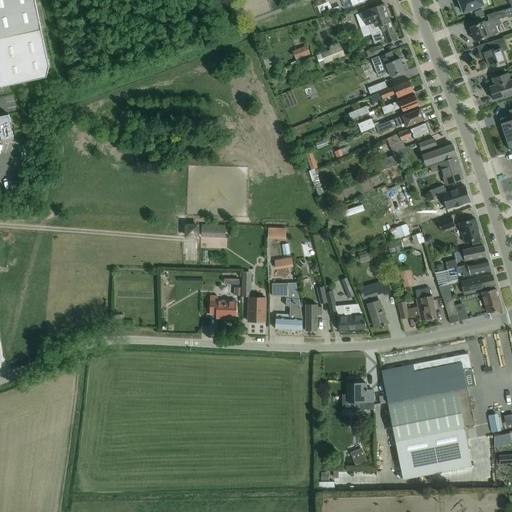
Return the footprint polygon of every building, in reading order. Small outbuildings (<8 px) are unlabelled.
[(0,0),(0,38),(41,30),(34,0),(0,0)] [(458,0),(459,2),(457,2),(459,8),(461,8),(463,13),(483,5),(481,0),(458,0)] [(383,24),(390,22),(384,4),(360,12),(365,26),(367,25),(370,34),(371,33),(384,28),(383,24)] [(499,19),(511,15),(511,8),(486,16),(488,21),(484,22),(470,27),(475,41),(498,32),(496,26),(501,24),(499,19)] [(481,9),(474,12),(476,18),(484,15),(481,9)] [(371,33),(370,34),(373,42),(385,38),(387,43),(397,40),(390,22),(383,24),(384,28),(371,33)] [(51,76),(41,30),(0,38),(0,84),(1,87),(51,76)] [(507,50),(503,38),(476,46),(480,57),(481,57),(482,57),(484,58),(485,58),(488,66),(496,63),(497,65),(506,61),(502,52),(507,50)] [(342,46),(333,49),(321,53),(325,63),(344,56),(342,50),(354,45),(353,41),(342,46)] [(373,55),(384,51),(382,45),(371,49),(373,55)] [(309,54),(306,46),(292,51),(295,60),(309,54)] [(391,51),(371,60),(377,75),(388,70),(391,77),(396,75),(405,71),(404,70),(407,69),(404,64),(402,65),(400,58),(399,59),(395,60),(391,51)] [(267,69),(271,67),(269,63),(272,62),(270,56),(263,59),(267,69)] [(268,74),(272,85),(278,83),(274,72),(268,74)] [(511,73),(508,75),(508,74),(492,79),(494,85),(489,87),(494,101),(511,94),(511,73)] [(370,93),(386,87),(384,81),(368,88),(370,93)] [(380,92),(369,96),(372,102),(383,98),(395,93),(397,98),(404,95),(413,91),(409,81),(399,84),(380,92)] [(478,97),(487,97),(487,84),(478,84),(478,97)] [(414,94),(405,98),(386,106),(387,106),(381,108),(384,114),(401,107),(403,111),(418,105),(414,94)] [(356,118),(370,112),(367,106),(353,111),(356,118)] [(424,120),(420,108),(375,126),(378,132),(378,133),(392,128),(393,128),(404,123),(406,127),(424,120)] [(506,138),(511,135),(511,109),(509,111),(511,120),(501,124),(506,138)] [(9,115),(0,116),(0,141),(14,139),(9,115)] [(357,124),(360,132),(374,127),(371,119),(357,124)] [(425,122),(416,126),(386,138),(389,145),(401,140),(401,141),(413,136),(413,138),(429,132),(425,122)] [(433,139),(424,142),(418,144),(426,165),(456,155),(452,145),(437,150),(435,146),(436,146),(433,139)] [(408,146),(396,151),(398,156),(410,151),(408,146)] [(312,153),(306,155),(311,170),(314,169),(317,168),(312,153)] [(397,154),(375,162),(378,171),(400,163),(397,154)] [(456,156),(430,166),(432,172),(448,166),(451,174),(443,177),(446,185),(463,178),(456,156)] [(311,170),(308,172),(314,189),(314,188),(319,187),(320,186),(314,169),(311,170)] [(411,174),(409,174),(404,176),(408,185),(414,183),(411,174)] [(432,197),(444,193),(446,192),(444,185),(430,190),(432,197)] [(465,187),(442,195),(446,209),(470,201),(465,187)] [(399,190),(378,198),(385,214),(406,207),(399,190)] [(451,217),(437,223),(440,231),(454,225),(451,217)] [(477,225),(475,218),(458,223),(464,243),(480,238),(476,226),(477,225)] [(225,238),(225,225),(201,224),(201,237),(225,238)] [(395,239),(409,234),(405,224),(391,229),(395,239)] [(267,239),(285,240),(286,228),(268,227),(267,239)] [(422,232),(412,235),(415,244),(424,242),(422,232)] [(400,240),(387,244),(390,253),(403,249),(400,240)] [(486,256),(483,246),(472,248),(458,250),(461,261),(476,258),(486,256)] [(359,256),(361,262),(372,258),(370,252),(359,256)] [(455,260),(445,262),(447,269),(456,267),(455,260)] [(490,270),(487,260),(477,263),(461,265),(463,272),(469,270),(470,275),(490,270)] [(412,278),(410,270),(399,272),(401,281),(412,278)] [(242,274),(242,286),(250,286),(250,274),(242,274)] [(463,274),(448,278),(445,278),(445,280),(438,282),(439,286),(446,284),(446,285),(448,285),(465,280),(463,274)] [(494,285),(492,275),(461,282),(465,296),(472,295),(471,290),(494,285)] [(354,296),(346,278),(341,280),(349,299),(354,296)] [(388,279),(365,287),(368,298),(392,291),(388,279)] [(295,283),(271,283),(272,296),(286,297),(285,306),(289,306),(289,316),(276,315),(275,329),(301,330),(302,320),(295,283)] [(440,287),(441,294),(450,292),(448,285),(440,287)] [(327,303),(323,286),(316,288),(320,304),(327,303)] [(436,317),(432,296),(431,296),(429,287),(415,291),(417,299),(416,299),(418,307),(406,310),(408,317),(419,315),(421,321),(436,317)] [(502,310),(496,289),(481,292),(487,312),(502,310)] [(336,311),(332,291),(325,292),(330,313),(336,311)] [(210,296),(210,304),(209,314),(216,314),(216,318),(235,319),(236,301),(217,300),(217,297),(210,296)] [(248,297),(248,322),(265,322),(265,298),(248,297)] [(448,316),(456,313),(452,299),(443,302),(448,316)] [(387,323),(384,314),(379,300),(367,304),(374,327),(387,323)] [(408,317),(406,310),(405,302),(398,303),(401,319),(408,317)] [(344,316),(338,317),(339,331),(365,328),(364,318),(362,318),(361,312),(358,304),(343,305),(344,316)] [(321,315),(321,308),(317,308),(317,305),(305,305),(305,321),(305,331),(317,331),(317,315),(321,315)] [(381,370),(386,395),(387,403),(395,440),(399,460),(468,446),(464,427),(474,425),(463,371),(471,370),(468,353),(382,370),(381,370)] [(348,378),(348,388),(348,402),(363,402),(363,410),(373,409),(373,390),(367,390),(367,388),(366,388),(366,383),(357,383),(356,378),(348,378)] [(380,404),(387,403),(386,395),(378,396),(380,404)] [(489,431),(500,428),(501,433),(508,431),(504,418),(487,423),(489,431)] [(509,433),(493,436),(494,447),(511,444),(509,433)] [(366,461),(362,451),(352,455),(356,465),(366,461)] [(500,464),(511,462),(511,454),(499,456),(500,464)]
